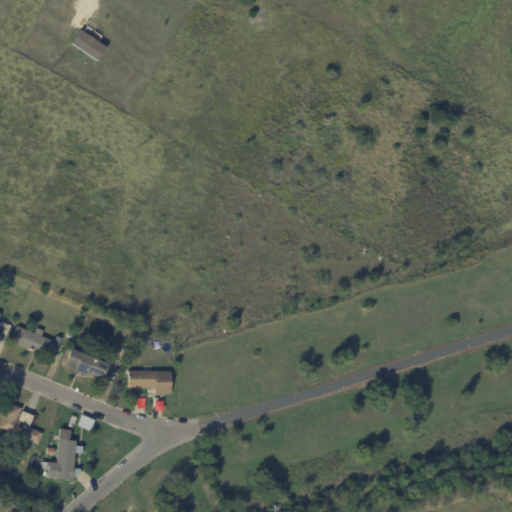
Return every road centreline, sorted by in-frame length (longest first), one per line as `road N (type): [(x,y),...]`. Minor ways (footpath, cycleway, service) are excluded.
road 1 (residential): [(65,511),(145,441),(511,327)]
road 2 (residential): [(0,384),(145,441)]
